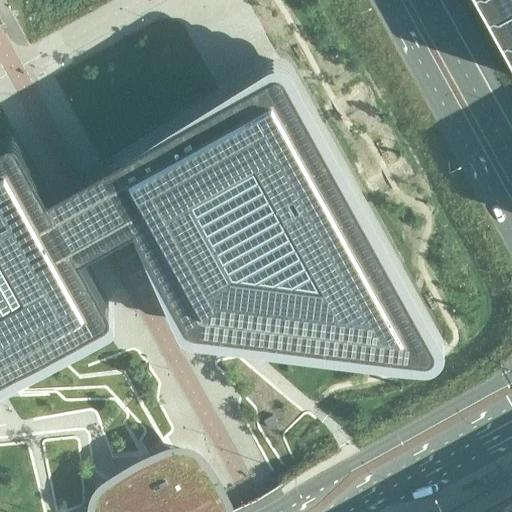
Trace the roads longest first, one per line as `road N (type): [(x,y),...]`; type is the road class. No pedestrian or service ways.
road 1 (tertiary): [(511,377),(275,511)]
road 2 (secondary): [(389,0),(511,214)]
road 3 (tertiary): [(341,511),(511,413)]
road 4 (secondary): [(511,138),(434,0)]
